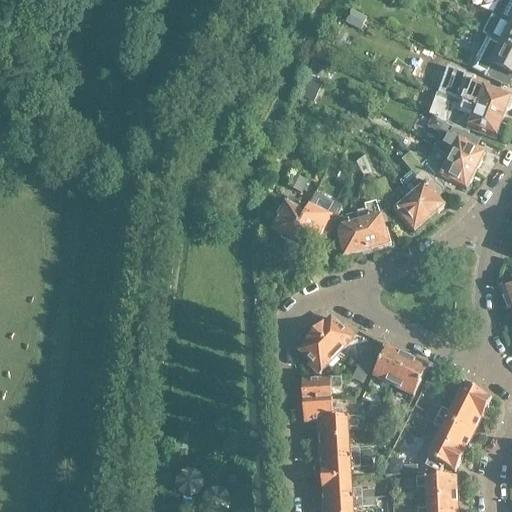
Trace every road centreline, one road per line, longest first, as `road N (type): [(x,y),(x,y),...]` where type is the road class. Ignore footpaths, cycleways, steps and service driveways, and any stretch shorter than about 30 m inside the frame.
road 1 (tertiary): [(118,511),(149,233),(163,179),(252,0)]
road 2 (residential): [(290,511),(280,332),(303,299),(333,289)]
road 3 (residential): [(499,372),(333,289)]
road 4 (residential): [(333,289),(428,259),(492,218)]
road 5 (residential): [(499,372),(482,295),(492,218)]
